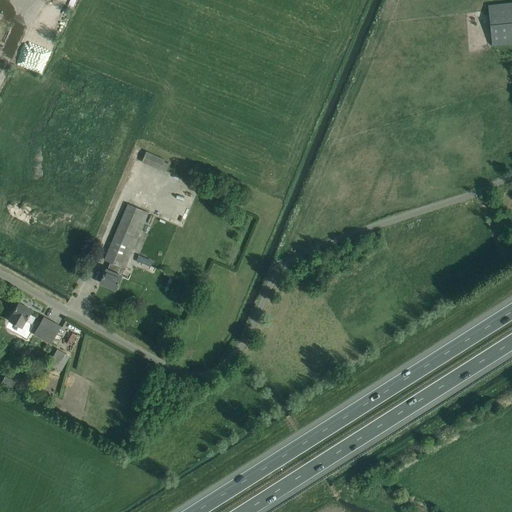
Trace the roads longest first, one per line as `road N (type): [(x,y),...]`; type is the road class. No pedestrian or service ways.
road 1 (unclassified): [(0,273),(163,364),(203,374),(244,342),(289,260),(511,175)]
road 2 (motorway): [(511,311),(195,511)]
road 3 (motorway): [(244,511),(511,342)]
